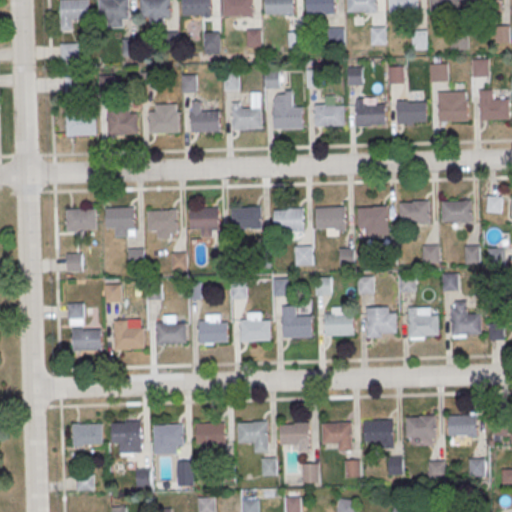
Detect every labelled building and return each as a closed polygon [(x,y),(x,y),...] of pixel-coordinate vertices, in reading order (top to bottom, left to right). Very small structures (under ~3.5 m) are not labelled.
[(60,0),(89,0),(89,18),(73,18),(73,28),(60,29),(60,0)] [(99,0),(128,0),(129,18),(100,19),(99,0)] [(141,0),(170,0),(171,16),(142,17),(141,0)] [(182,0),(211,0),(211,14),(182,15),(182,0)] [(223,0),(252,0),(253,15),(224,16),(223,0)] [(264,0),(293,0),(294,13),(265,14),(264,0)] [(306,0),(335,0),(336,12),(307,13),(306,0)] [(347,0),(376,0),(376,11),(347,12),(347,0)] [(389,0),(418,0),(419,11),(390,12),(389,0)] [(431,0),(460,0),(460,10),(431,11),(431,0)] [(472,0),(501,0),(501,8),(472,9),(472,0)] [(496,27),(510,27),(511,45),(496,45),(496,27)] [(330,28),(330,42),(344,42),(344,28),(330,28)] [(371,28),(386,28),(386,45),(372,46),(371,28)] [(220,53),(220,32),(204,32),(204,53),(220,53)] [(413,32),(427,32),(428,49),(413,49),(413,32)] [(451,34),(466,34),(466,51),(452,51),(451,34)] [(136,38),(124,38),(124,55),(136,55),(136,38)] [(78,42),(61,42),(61,60),(78,60),(78,42)] [(474,61),(488,60),(489,78),(474,78),(474,61)] [(431,65),(445,65),(446,82),(431,83),(431,65)] [(362,84),(362,68),(349,67),(349,84),(362,84)] [(389,67),(404,67),(404,85),(390,85),(389,67)] [(307,87),(319,87),(319,69),(307,69),(307,87)] [(278,70),(266,70),(266,87),(278,87),(278,70)] [(480,92),(481,122),(511,121),(510,100),(494,100),(493,91),(480,92)] [(439,94),(440,123),(469,122),(469,102),(466,102),(466,93),(439,94)] [(398,102),(398,125),(428,125),(428,104),(409,104),(409,102),(398,102)] [(67,105),(67,137),(97,137),(96,115),(85,116),(85,105),(67,105)] [(315,105),(315,128),(345,127),(344,106),(325,107),(325,105),(315,105)] [(356,105),(357,128),(387,127),(386,106),(367,107),(367,105),(356,105)] [(108,107),(108,137),(138,136),(138,115),(130,115),(130,106),(108,107)] [(149,113),(150,135),(179,134),(179,113),(176,114),(176,106),(156,107),(156,113),(149,113)] [(273,107),(274,130),(304,130),(303,109),(284,109),(284,107),(273,107)] [(232,108),(233,131),(262,131),(262,110),(243,110),(243,108),(232,108)] [(191,111),(192,134),(221,133),(221,112),(202,113),(202,111),(191,111)] [(502,212),(502,196),(488,195),(487,212),(502,212)] [(472,200),(442,200),(442,223),(472,223),(472,200)] [(400,204),(429,203),(430,223),(401,224),(400,204)] [(106,208),(134,206),(135,235),(115,236),(115,228),(107,228),(106,208)] [(65,209),(95,208),(96,227),(66,228),(65,209)] [(232,210),(262,208),(263,229),(233,230),(232,210)] [(316,209),(345,208),(346,228),(317,229),(316,209)] [(358,209),(388,208),(389,228),(359,230),(358,209)] [(190,211),(220,210),(221,230),(191,231),(190,211)] [(275,211),(304,210),(305,230),(276,231),(275,211)] [(148,212),(178,211),(179,231),(149,233),(148,212)] [(422,245),(438,245),(439,261),(423,262),(422,245)] [(465,245),(480,245),(480,262),(465,263),(465,245)] [(295,246),(312,246),(313,265),(295,265),(295,246)] [(128,248),(144,248),(144,266),(129,266),(128,248)] [(228,265),(213,266),(213,249),(227,248),(228,265)] [(339,248),(355,248),(356,264),(340,265),(339,248)] [(488,251),(505,250),(505,265),(488,265),(488,251)] [(67,253),(82,252),(83,270),(67,271),(67,253)] [(171,252),(187,252),(188,268),(172,269),(171,252)] [(399,274),(415,273),(415,290),(400,290),(399,274)] [(442,273),(458,273),(458,289),(443,290),(442,273)] [(358,276),(373,275),(374,292),(358,293),(358,276)] [(315,277),(331,276),(332,293),(316,293),(315,277)] [(273,279),(289,278),(289,295),(274,295),(273,279)] [(247,297),(232,297),(232,280),(246,280),(247,297)] [(201,299),(190,299),(189,282),(201,282),(201,299)] [(105,284),(121,283),(122,300),(106,301),(105,284)] [(146,284),(162,283),(162,300),(147,300),(146,284)] [(491,294),(508,293),(509,308),(491,308),(491,294)] [(453,335),(482,334),(481,312),(467,313),(467,301),(455,301),(455,305),(452,305),(453,335)] [(85,318),(68,318),(68,302),(84,302),(85,318)] [(283,337),(312,336),(311,315),(297,315),(297,305),(282,306),(283,337)] [(325,313),(326,336),(355,335),(354,314),(347,314),(347,306),(332,307),(332,313),(325,313)] [(367,337),(382,337),(382,333),(396,332),(396,312),(389,312),(389,306),(366,307),(367,337)] [(409,336),(438,335),(438,314),(431,314),(431,306),(408,306),(409,336)] [(240,319),(241,341),(270,340),(270,319),(263,319),(263,311),(247,312),(247,318),(240,319)] [(198,320),(199,343),(229,342),(228,321),(221,321),(221,313),(205,314),(205,320),(198,320)] [(156,321),(157,346),(187,345),(186,322),(177,322),(176,314),(164,314),(164,321),(156,321)] [(114,319),(115,348),(145,347),(144,327),(142,327),(141,319),(114,319)] [(504,339),(504,322),(489,322),(489,339),(504,339)] [(71,330),(102,329),(102,348),(72,349),(71,330)] [(448,417),(478,416),(478,439),(468,439),(468,437),(449,438),(448,417)] [(407,419),(420,419),(420,417),(436,417),(437,441),(426,441),(426,439),(407,440),(407,419)] [(364,423),(394,422),(395,450),(382,450),(382,443),(365,443),(364,423)] [(72,424),(102,423),(103,442),(72,443),(72,424)] [(113,425),(143,424),(144,451),(130,452),(130,444),(114,445),(113,425)] [(238,425),(269,424),(270,453),(256,454),(255,444),(239,445),(238,425)] [(197,426),(226,425),(227,452),(208,453),(208,445),(198,445),(197,426)] [(281,426),(310,425),(311,452),(300,453),(299,446),(281,446),(281,426)] [(322,426),(352,425),(353,452),(339,452),(339,445),(322,445),(322,426)] [(155,427),(185,426),(186,448),(174,448),(174,446),(156,447),(155,427)] [(388,456),(403,456),(403,473),(388,473),(388,456)] [(261,458),(276,457),(276,474),(261,475),(261,458)] [(470,458),(485,457),(485,475),(470,475),(470,458)] [(345,459),(360,459),(360,476),(345,476),(345,459)] [(192,460),(178,460),(178,481),(192,481),(192,460)] [(429,460),(444,460),(445,477),(429,477),(429,460)] [(303,463),(318,463),(318,480),(303,480),(303,463)] [(136,468),(151,468),(151,485),(136,485),(136,468)] [(76,473),(91,472),(91,490),(76,490),(76,473)] [(198,511),(198,497),(213,496),(213,511),(198,511)] [(285,511),(285,497),(300,496),(300,511),(285,511)] [(355,511),(357,500),(339,497),(337,511),(355,511)] [(242,511),(242,499),(257,498),(257,511),(242,511)] [(408,511),(408,502),(393,503),(393,511),(408,511)]
